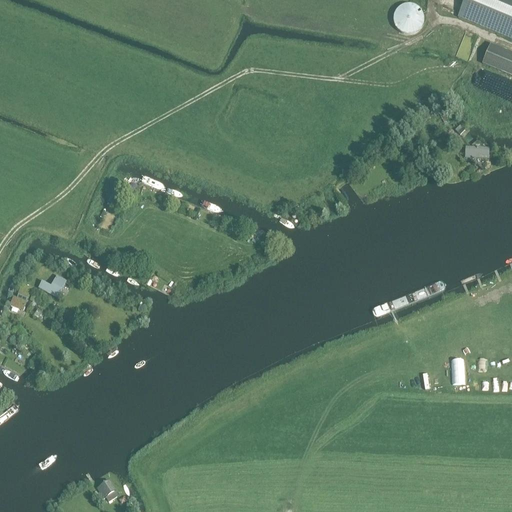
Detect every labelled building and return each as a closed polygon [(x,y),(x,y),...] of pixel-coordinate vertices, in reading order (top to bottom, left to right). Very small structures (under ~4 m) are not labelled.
[(511,0),(464,0),(458,18),(511,40),(511,0)] [(394,16),(393,20),(394,25),(397,30),(400,33),(405,35),(410,35),(415,34),(419,31),(422,27),(423,25),(423,23),(424,20),(423,18),(423,16),(422,14),(419,10),(415,7),(410,5),(405,6),(400,7),(397,11),(394,16)] [(482,65),(511,77),(511,53),(491,45),(482,65)] [(437,110),(445,125),(452,121),(445,107),(437,110)] [(461,137),(466,132),(460,126),(455,131),(461,137)] [(489,149),(466,148),(465,160),(489,161),(489,149)] [(56,278),(51,286),(44,282),(40,290),(57,299),(66,283),(56,278)] [(10,307),(23,312),(33,289),(23,285),(17,299),(13,298),(10,307)] [(115,492),(109,482),(97,489),(104,499),(106,498),(109,502),(118,496),(115,492)]
